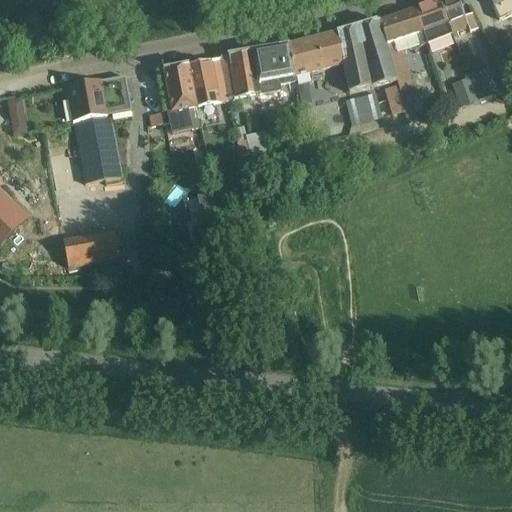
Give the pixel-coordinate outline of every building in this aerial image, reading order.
[(446,0),(440,3),(452,37),(453,39),(458,37),(456,32),(467,28),(463,19),(455,0),(446,0)] [(511,0),(488,0),(494,11),(509,4),(511,9),(511,0)] [(413,11),(427,46),(427,47),(452,37),(440,3),(439,1),(422,8),(413,11)] [(380,23),(379,23),(386,47),(400,43),(417,37),(421,49),(427,46),(413,11),(400,16),(380,23)] [(463,19),(467,28),(469,34),(476,31),(471,16),(463,19)] [(347,82),(346,82),(349,95),(398,84),(390,58),(386,47),(379,23),(338,36),(347,82)] [(289,49),(293,77),(337,68),(341,83),(346,82),(347,82),(338,36),(290,49),(289,49)] [(226,90),(229,105),(280,94),(278,88),(295,86),(293,77),(289,49),(221,62),(221,63),(226,90)] [(402,54),(390,58),(398,84),(400,94),(413,90),(402,54)] [(189,70),(197,112),(229,105),(226,90),(221,63),(189,70)] [(189,70),(165,74),(173,116),(168,117),(170,127),(172,138),(201,133),(197,112),(189,70)] [(101,84),(66,90),(73,125),(132,115),(125,80),(101,84)] [(460,111),(480,104),(474,85),(471,86),(470,80),(451,86),(460,111)] [(397,86),(385,90),(387,96),(393,117),(405,114),(399,93),(397,86)] [(19,101),(5,104),(7,115),(17,114),(20,109),(19,101)] [(153,131),(170,127),(168,117),(151,120),(153,131)] [(74,128),(85,188),(122,181),(111,122),(74,128)] [(342,124),(332,127),(335,138),(345,135),(342,124)] [(250,157),(251,159),(251,160),(267,156),(264,134),(246,137),(244,128),(234,130),(240,158),(250,157)] [(226,194),(214,197),(217,208),(229,205),(226,194)] [(221,233),(218,219),(212,196),(198,199),(204,226),(193,228),(196,239),(201,237),(221,233)] [(0,247),(25,222),(0,197),(0,247)] [(69,272),(120,263),(115,235),(64,244),(69,272)]
